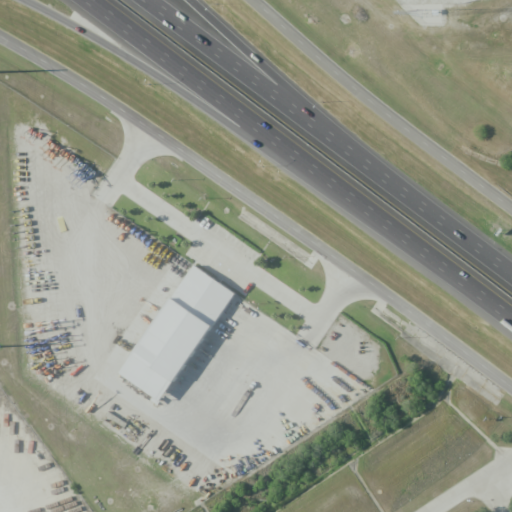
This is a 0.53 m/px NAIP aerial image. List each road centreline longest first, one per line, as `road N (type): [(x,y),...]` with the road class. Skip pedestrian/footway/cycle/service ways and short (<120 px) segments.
road 1 (secondary): [(0,35),(511,392)]
road 2 (motorway): [(88,0),(511,327)]
road 3 (motorway): [(511,273),(144,0)]
road 4 (secondary): [(511,209),(252,0)]
road 5 (motorway): [(32,0),(245,119)]
road 6 (motorway): [(332,134),(190,0)]
